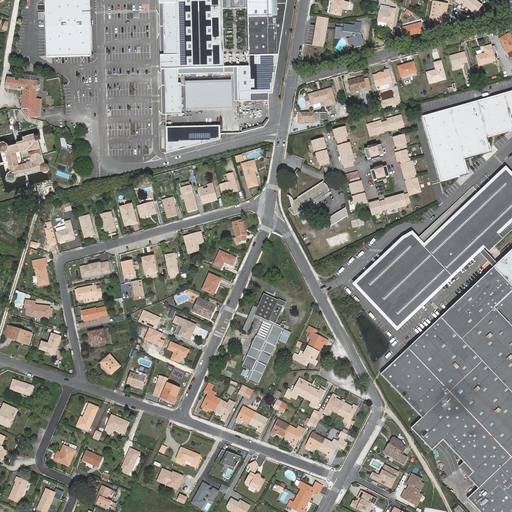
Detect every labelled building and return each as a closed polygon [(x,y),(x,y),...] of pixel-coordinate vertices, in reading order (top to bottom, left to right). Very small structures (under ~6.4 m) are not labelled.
[(46,0),(48,57),(93,55),(91,0),(46,0)] [(162,0),(164,74),(178,74),(234,72),(236,101),(269,101),(269,94),(273,93),(286,0),(162,0)] [(346,12),(347,12),(348,6),(348,5),(342,4),(342,1),(334,0),(330,0),(330,3),(331,4),(329,16),(340,18),(341,11),(346,12)] [(446,3),(432,0),(429,15),(435,20),(436,19),(438,20),(438,22),(442,21),(443,15),(441,15),(440,14),(441,10),(442,9),(445,10),(446,3)] [(469,4),(470,0),(460,0),(457,8),(475,17),(479,9),(469,4)] [(380,12),(378,22),(387,24),(386,28),(386,29),(392,30),(395,10),(390,9),(390,14),(380,12)] [(330,21),(318,19),(313,48),(325,50),(330,21)] [(343,28),(339,28),(335,28),(335,39),(337,39),(340,39),(341,36),(349,34),(350,38),(352,47),(363,44),(360,33),(361,22),(355,22),(354,26),(343,25),(343,28)] [(424,32),(421,24),(402,29),(405,38),(424,32)] [(511,41),(509,36),(497,42),(507,60),(511,57),(511,41)] [(495,62),(491,47),(484,49),(486,55),(477,57),(479,66),(495,62)] [(452,67),(460,64),(467,62),(465,53),(449,58),(452,67)] [(446,80),(441,63),(435,65),(437,72),(428,74),(431,85),(446,80)] [(417,74),(414,64),(398,69),(401,79),(417,74)] [(385,74),(382,75),(381,76),(379,77),(378,76),(374,77),(377,89),(381,88),(389,85),(393,84),(389,71),(385,72),(385,74)] [(164,74),(166,115),(183,115),(182,84),(179,84),(178,74),(164,74)] [(24,79),(10,77),(8,77),(7,87),(25,89),(24,94),(24,108),(28,108),(32,109),(32,112),(32,116),(32,117),(43,117),(43,109),(43,99),(38,98),(38,90),(39,81),(38,81),(26,79),(24,79)] [(354,90),(355,92),(367,89),(364,78),(349,82),(351,90),(354,90)] [(232,110),(231,81),(186,82),(187,111),(232,110)] [(319,94),(321,104),(324,103),(326,107),(335,105),(331,90),(319,94)] [(511,91),(422,116),(441,182),(464,176),(467,169),(465,160),(487,154),(490,147),(488,137),(510,131),(511,127),(511,119),(511,116),(511,115),(511,91)] [(319,104),(321,104),(319,94),(309,96),(312,106),(319,104)] [(297,111),(297,122),(315,122),(315,112),(297,111)] [(404,127),(401,115),(388,119),(388,121),(385,122),(387,131),(391,130),(404,127)] [(385,122),(381,123),(381,121),(367,125),(371,136),(384,132),(387,131),(385,122)] [(164,126),(164,146),(219,146),(219,125),(164,126)] [(346,137),(347,136),(345,128),(334,131),(336,139),(337,139),(338,143),(347,140),(346,137)] [(13,180),(14,179),(14,178),(14,177),(14,176),(24,173),(28,172),(42,169),(42,170),(43,171),(44,172),(45,172),(46,173),(47,173),(48,172),(49,172),(50,171),(50,170),(51,169),(50,167),(50,166),(48,165),(47,164),(46,164),(45,164),(42,153),(39,140),(43,139),(42,133),(26,137),(27,140),(21,142),(19,142),(7,145),(6,144),(6,143),(5,143),(4,142),(3,142),(2,142),(1,143),(0,143),(0,149),(0,150),(2,151),(3,151),(4,151),(6,161),(9,173),(8,173),(7,174),(6,175),(6,176),(6,177),(6,178),(7,179),(7,180),(8,181),(9,181),(10,181),(11,181),(12,181),(13,180)] [(410,143),(407,144),(404,135),(394,138),(396,146),(397,146),(398,149),(405,147),(411,146),(410,143)] [(325,147),(326,147),(323,139),(312,142),(314,150),(316,150),(317,151),(325,149),(325,147)] [(349,144),(348,144),(347,140),(338,143),(339,146),(338,147),(341,155),(352,152),(349,144)] [(368,160),(384,155),(381,145),(365,149),(368,160)] [(62,146),(58,158),(59,162),(65,164),(64,169),(68,170),(75,150),(62,146)] [(403,160),(408,159),(405,147),(398,149),(395,150),(396,153),(396,154),(398,162),(401,161),(403,160)] [(328,159),(329,159),(326,151),(325,149),(317,151),(317,153),(316,153),(318,162),(319,161),(320,165),(329,163),(328,159)] [(352,161),(354,161),(352,152),(341,155),(343,164),(344,164),(345,168),(353,165),(352,161)] [(84,181),(97,181),(97,155),(84,155),(84,181)] [(416,175),(413,162),(410,162),(409,158),(408,159),(403,160),(401,161),(402,165),(401,165),(405,178),(406,178),(414,176),(416,175)] [(255,174),(253,164),(241,167),(247,190),(257,188),(253,174),(255,174)] [(374,181),(390,176),(387,166),(371,171),(374,181)] [(476,253),(511,219),(511,175),(506,169),(424,247),(420,242),(412,234),(403,238),(355,285),(397,328),(456,273),(476,253)] [(360,177),(358,171),(339,176),(340,182),(360,177)] [(218,187),(219,192),(220,192),(221,197),(236,193),(231,176),(226,177),(228,185),(218,187)] [(410,195),(421,192),(417,178),(415,179),(414,176),(406,178),(407,181),(406,182),(410,195)] [(363,191),(364,190),(361,182),(360,178),(351,181),(352,184),(350,185),(352,193),(354,193),(358,192),(363,191)] [(329,193),(328,188),(326,185),(323,182),(290,202),(294,216),(313,203),(317,208),(321,206),(317,201),(316,202),(314,199),(323,193),(325,195),(329,193)] [(188,188),(182,189),(180,190),(187,214),(196,212),(190,187),(188,188)] [(202,190),(197,191),(201,205),(216,202),(212,190),(202,192),(202,190)] [(365,194),(364,194),(363,191),(358,192),(354,193),(355,197),(353,197),(356,206),(367,203),(365,194)] [(406,206),(406,204),(410,203),(407,194),(404,195),(403,194),(395,197),(398,208),(406,206)] [(398,208),(395,197),(386,199),(386,200),(382,201),(385,209),(388,208),(389,210),(398,208)] [(175,217),(171,199),(161,201),(166,220),(175,217)] [(385,209),(382,201),(379,202),(379,201),(370,204),(373,215),(382,212),(381,210),(385,209)] [(137,207),(140,218),(149,216),(149,215),(155,213),(153,203),(137,207)] [(136,223),(131,205),(120,208),(125,226),(136,223)] [(347,210),(346,210),(346,207),(327,219),(331,226),(348,216),(347,210)] [(116,231),(111,212),(101,214),(106,233),(116,231)] [(94,234),(89,215),(80,217),(84,237),(94,234)] [(361,218),(351,221),(353,228),(363,225),(361,218)] [(75,237),(70,220),(66,221),(67,225),(68,228),(57,231),(56,231),(59,241),(75,237)] [(245,237),(241,221),(230,224),(234,239),(231,240),(233,246),(244,243),(243,238),(245,237)] [(202,245),(199,234),(182,239),(187,256),(193,255),(191,248),(202,245)] [(511,248),(494,267),(511,286),(511,248)] [(230,268),(234,260),(218,253),(211,267),(219,270),(221,264),(230,268)] [(177,276),(173,256),(164,259),(167,278),(168,278),(169,281),(177,280),(176,276),(177,276)] [(39,285),(50,283),(46,263),(47,263),(45,257),(33,260),(34,266),(35,266),(39,285)] [(146,260),(142,261),(145,275),(156,273),(153,257),(146,259),(146,260)] [(109,261),(80,267),(82,278),(111,273),(109,261)] [(134,276),(131,262),(121,263),(123,278),(134,276)] [(511,511),(511,286),(494,267),(441,317),(381,374),(422,418),(411,428),(432,451),(443,441),(464,462),(473,472),(468,478),(479,488),(467,499),(480,511),(511,511)] [(214,286),(218,279),(208,275),(201,290),(212,295),(216,287),(214,286)] [(98,290),(97,285),(78,289),(80,300),(84,299),(98,296),(99,299),(103,298),(102,290),(98,290)] [(283,330),(285,325),(281,323),(280,325),(275,323),(282,307),(283,308),(285,303),(278,299),(277,301),(264,295),(258,309),(254,307),(244,330),(247,332),(254,317),(264,321),(271,325),(264,341),(256,337),(252,346),(260,350),(256,360),(248,357),(243,366),(251,369),(247,379),(258,384),(270,355),(263,352),(267,341),(275,345),(282,330),(283,330)] [(33,313),(33,316),(48,317),(48,315),(50,315),(51,308),(48,308),(49,306),(33,305),(34,300),(24,300),(24,307),(26,307),(30,307),(29,313),(33,313)] [(208,320),(214,307),(213,307),(207,304),(197,300),(191,312),(208,320)] [(96,308),(82,310),(84,321),(98,318),(98,316),(107,315),(105,307),(96,309),(96,308)] [(179,318),(176,324),(172,333),(187,339),(194,325),(179,318)] [(271,325),(264,321),(256,337),(264,341),(271,325)] [(22,340),(29,342),(31,333),(10,327),(7,338),(21,342),(22,340)] [(326,344),(328,341),(315,334),(317,331),(309,327),(307,330),(311,333),(309,337),(312,339),(308,346),(317,351),(319,347),(321,348),(324,343),(326,344)] [(106,341),(103,330),(89,333),(91,344),(106,341)] [(281,331),(278,340),(285,343),(289,334),(281,331)] [(56,353),(61,335),(51,333),(48,343),(42,341),(40,348),(56,353)] [(184,357),(187,350),(169,342),(166,349),(172,352),(170,359),(176,362),(179,355),(184,357)] [(315,360),(319,352),(317,351),(308,346),(304,353),(301,351),(299,355),(295,354),(293,358),(306,366),(309,362),(316,365),(317,362),(315,360)] [(120,367),(109,354),(100,363),(110,375),(120,367)] [(130,380),(129,383),(141,387),(145,377),(130,371),(127,379),(130,380)] [(311,387),(312,385),(300,379),(293,391),(289,389),(285,396),(290,399),(291,397),(296,399),(298,395),(305,398),(311,387)] [(30,395),(33,386),(13,380),(10,389),(30,395)] [(173,403),(179,388),(167,382),(160,397),(173,403)] [(216,409),(221,400),(214,396),(215,393),(211,390),(213,385),(209,383),(205,391),(209,393),(202,407),(205,409),(207,407),(212,409),(213,407),(216,409)] [(244,396),(248,388),(243,385),(239,393),(244,396)] [(315,408),(324,391),(321,389),(319,391),(311,387),(305,398),(312,402),(310,405),(315,408)] [(248,398),(253,390),(248,388),(244,396),(248,398)] [(340,403),(341,401),(336,398),(337,396),(333,394),(324,412),(330,415),(332,410),(338,414),(343,405),(340,403)] [(226,419),(234,403),(230,400),(228,404),(221,400),(216,409),(219,411),(218,413),(224,416),(222,418),(226,419)] [(278,410),(282,402),(278,400),(274,408),(278,410)] [(283,412),(287,404),(282,402),(278,410),(283,412)] [(14,416),(16,409),(4,404),(0,412),(0,416),(0,417),(0,423),(8,427),(13,416),(14,416)] [(88,431),(98,408),(89,404),(83,418),(81,417),(77,426),(88,431)] [(350,420),(357,407),(354,405),(353,407),(347,405),(346,407),(343,405),(338,414),(346,418),(344,421),(348,423),(347,427),(350,429),(354,422),(350,420)] [(251,422),(256,413),(244,407),(237,420),(240,422),(241,420),(247,422),(248,420),(251,422)] [(322,415),(324,410),(320,408),(318,412),(315,419),(318,421),(320,418),(322,415)] [(261,432),(268,419),(256,413),(251,422),(254,424),(253,426),(258,429),(257,431),(261,432)] [(124,433),(129,423),(112,415),(105,430),(112,433),(114,429),(124,433)] [(286,435),(291,426),(279,420),(272,433),(275,435),(276,433),(281,436),(282,434),(286,435)] [(296,446),(304,429),(299,426),(297,429),(291,426),(286,435),(289,437),(288,439),(293,442),(292,444),(296,446)] [(98,441),(101,434),(96,431),(93,438),(98,441)] [(341,438),(339,442),(334,440),(332,443),(325,439),(320,448),(319,450),(328,455),(327,457),(330,459),(337,446),(341,447),(347,435),(342,432),(339,437),(341,438)] [(320,448),(325,439),(313,433),(306,446),(310,448),(311,446),(316,449),(317,447),(320,448)] [(385,453),(404,465),(407,458),(402,455),(405,449),(400,442),(394,438),(393,438),(391,441),(392,442),(393,443),(391,445),(390,445),(388,445),(385,452),(385,453)] [(68,466),(76,451),(64,445),(59,455),(57,454),(54,459),(68,466)] [(164,454),(167,448),(162,445),(159,452),(164,454)] [(181,448),(176,459),(185,462),(185,460),(196,465),(200,455),(181,448)] [(138,457),(140,453),(131,449),(122,468),(124,468),(123,471),(130,475),(135,464),(135,463),(138,457)] [(241,457),(222,449),(218,457),(222,459),(220,462),(235,468),(241,457)] [(99,468),(103,458),(87,450),(82,460),(99,468)] [(259,468),(256,461),(249,465),(252,471),(259,468)] [(458,467),(468,478),(473,472),(464,462),(458,467)] [(373,472),(371,477),(378,481),(379,481),(389,487),(395,477),(396,478),(399,473),(387,466),(381,477),(380,476),(373,472)] [(102,472),(101,480),(107,482),(109,474),(102,472)] [(261,478),(261,476),(260,474),(257,473),(255,475),(251,473),(246,483),(259,491),(265,480),(261,478)] [(405,490),(402,497),(418,505),(423,495),(419,493),(424,483),(421,482),(422,479),(412,474),(411,475),(409,480),(407,483),(410,485),(407,491),(405,490)] [(19,503),(28,482),(17,477),(15,482),(16,482),(10,499),(19,503)] [(219,490),(203,482),(191,503),(201,508),(205,501),(203,499),(206,493),(209,495),(207,499),(213,502),(219,491),(225,494),(229,487),(222,483),(219,490)] [(320,493),(323,487),(316,483),(313,489),(301,482),(298,487),(301,489),(298,495),(307,501),(309,498),(310,499),(313,494),(315,495),(317,492),(320,493)] [(280,493),(283,488),(274,484),(272,489),(280,493)] [(116,503),(107,499),(112,489),(102,485),(98,495),(100,496),(96,504),(113,511),(116,503)] [(48,509),(56,493),(46,489),(39,505),(48,509)] [(354,501),(351,505),(362,511),(363,509),(368,511),(370,507),(370,505),(369,505),(371,501),(375,503),(377,499),(361,491),(358,497),(359,498),(360,499),(358,502),(357,501),(356,502),(354,501)] [(306,504),(307,501),(298,495),(297,496),(294,503),(290,501),(288,506),(298,511),(306,511),(307,511),(304,510),(307,504),(306,504)] [(236,511),(237,511),(247,511),(250,506),(242,502),(240,504),(231,500),(227,507),(228,510),(232,511),(236,511)]
